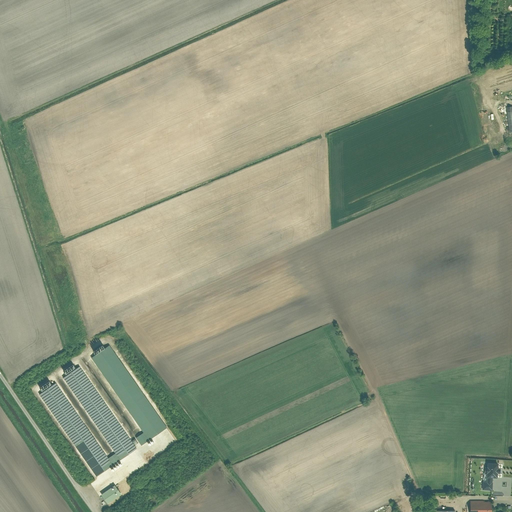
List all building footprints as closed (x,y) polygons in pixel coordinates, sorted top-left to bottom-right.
[(96,354),(91,357),(144,432),(149,440),(167,428),(110,346),(106,348),(103,344),(94,351),(96,354)] [(67,375),(63,377),(116,453),(121,460),(137,448),(135,444),(133,441),(80,366),(77,368),(73,364),(64,371),(67,375)] [(43,392),(39,395),(96,477),(114,465),(109,458),(56,383),(52,385),(50,381),(40,387),(43,392)] [(149,440),(144,432),(136,437),(142,445),(149,440)] [(109,458),(114,465),(121,460),(116,453),(109,458)] [(502,463),(490,462),(489,477),(494,477),(501,478),(501,473),(503,473),(504,468),(501,468),(502,463)] [(484,482),(483,489),(493,490),(494,482),(488,482),(484,482)] [(115,485),(101,494),(108,504),(122,495),(117,488),(119,486),(118,484),(116,486),(115,485)] [(492,511),(492,501),(472,501),(471,511),(492,511)]
